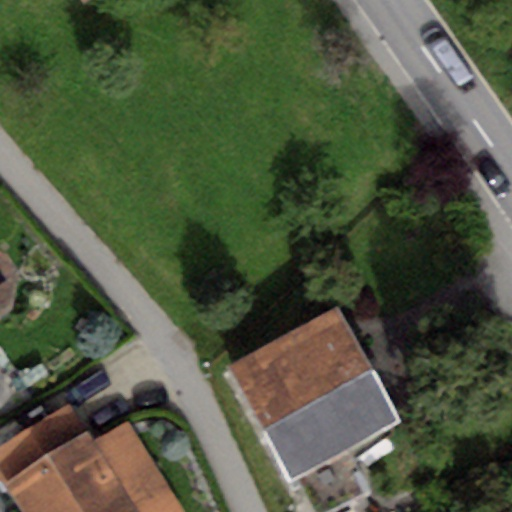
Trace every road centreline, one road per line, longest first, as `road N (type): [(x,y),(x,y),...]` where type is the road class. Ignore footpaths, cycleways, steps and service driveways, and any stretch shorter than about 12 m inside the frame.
road 1 (residential): [(0,153),(151,315),(246,511)]
road 2 (primary): [(384,0),(511,180)]
